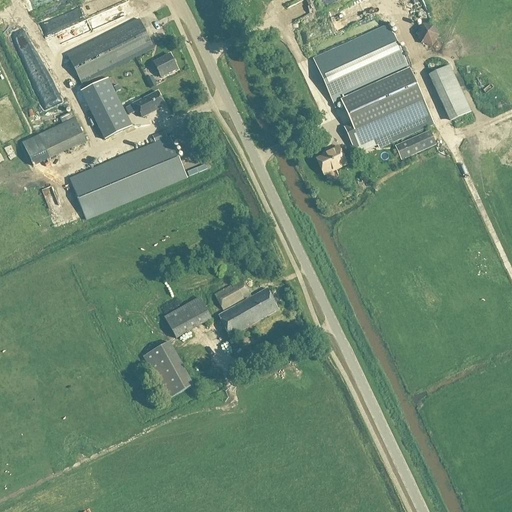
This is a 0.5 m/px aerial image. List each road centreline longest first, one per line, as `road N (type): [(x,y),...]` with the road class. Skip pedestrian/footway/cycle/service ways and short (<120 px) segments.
road 1 (unclassified): [(422,511),(178,0)]
road 2 (track): [(511,274),(417,67)]
